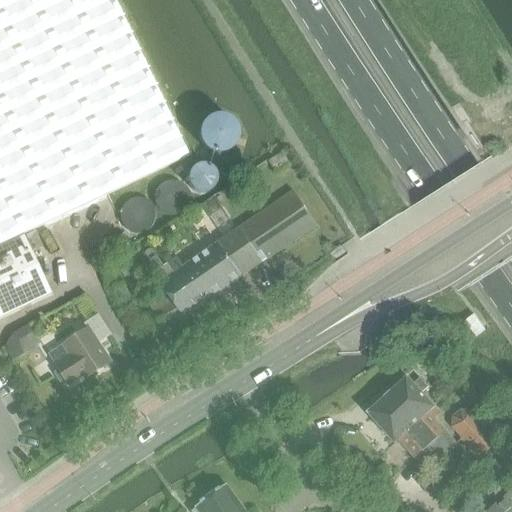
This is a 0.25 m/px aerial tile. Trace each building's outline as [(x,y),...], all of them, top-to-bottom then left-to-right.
[(0,0),(0,245),(22,235),(34,230),(189,157),(114,0),(0,0)] [(316,227),(293,193),(237,231),(225,240),(224,241),(247,274),(316,227)] [(215,199),(203,207),(225,240),(237,231),(215,199)] [(34,230),(22,235),(30,251),(41,246),(34,230)] [(122,234),(92,252),(99,264),(129,245),(122,234)] [(0,317),(50,294),(30,251),(22,235),(0,245),(0,317)] [(177,258),(163,268),(155,256),(147,261),(155,273),(154,274),(166,292),(148,304),(164,328),(181,317),(182,319),(247,274),(224,241),(195,259),(183,267),(177,258)] [(123,283),(111,290),(123,310),(135,303),(123,283)] [(63,346),(49,355),(56,366),(69,386),(83,376),(85,380),(110,363),(98,344),(111,336),(98,315),(84,325),(87,330),(63,346)] [(476,339),(486,331),(474,315),(464,323),(476,339)] [(156,333),(148,319),(128,330),(135,344),(156,333)] [(434,420),(440,415),(408,379),(368,415),(395,445),(399,442),(403,447),(434,420)] [(480,460),(499,443),(471,413),(460,413),(453,420),(452,429),(480,460)] [(457,446),(434,420),(403,447),(427,473),(457,446)] [(244,511),(227,487),(192,511),(244,511)] [(511,511),(511,497),(510,495),(491,511),(511,511)]
